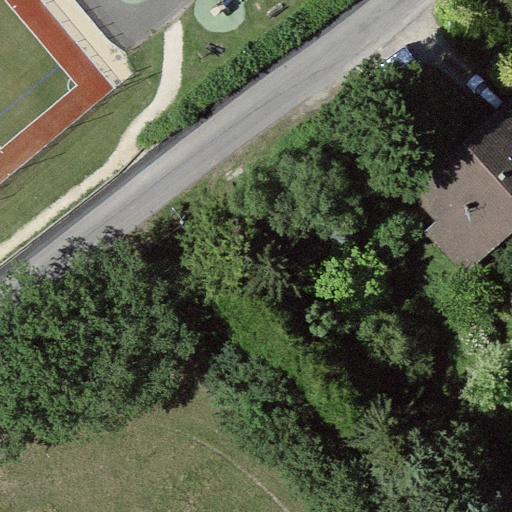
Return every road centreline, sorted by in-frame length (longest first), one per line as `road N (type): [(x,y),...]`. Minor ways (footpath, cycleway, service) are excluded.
road 1 (unclassified): [(391,0),(0,302)]
road 2 (track): [(130,200),(144,233),(404,511)]
